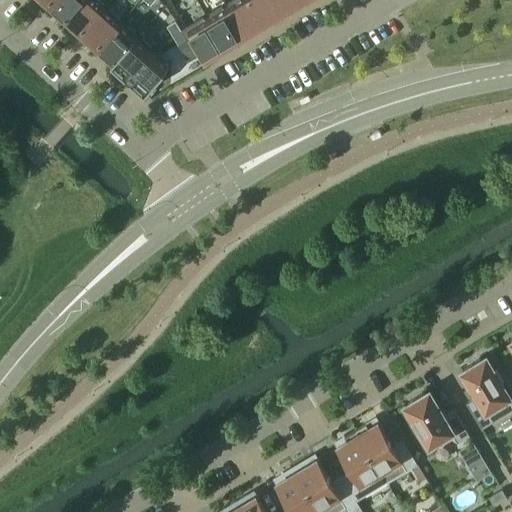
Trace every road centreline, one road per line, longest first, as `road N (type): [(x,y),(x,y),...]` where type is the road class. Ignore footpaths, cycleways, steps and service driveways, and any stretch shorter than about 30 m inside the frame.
road 1 (residential): [(511,277),(125,511)]
road 2 (tertiary): [(193,198),(314,125),(511,76)]
road 3 (residential): [(146,151),(400,0)]
road 4 (tertiary): [(0,384),(123,253),(193,198)]
road 5 (residential): [(0,21),(146,151)]
